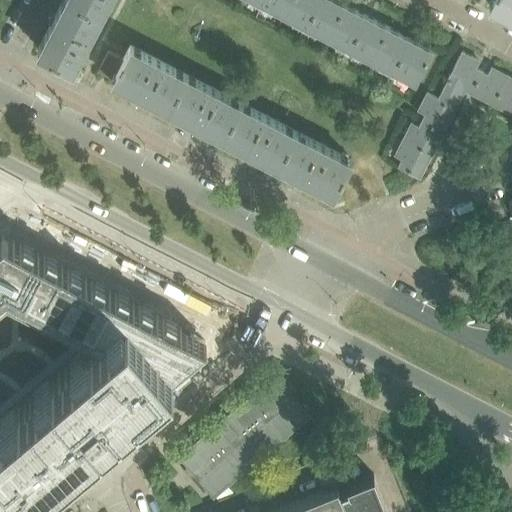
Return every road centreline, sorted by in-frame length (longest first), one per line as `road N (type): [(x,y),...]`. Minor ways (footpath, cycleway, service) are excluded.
road 1 (tertiary): [(320,255),(0,87)]
road 2 (tertiary): [(14,172),(294,312)]
road 3 (residential): [(56,511),(294,312)]
road 4 (tertiary): [(294,312),(511,433)]
road 5 (tertiary): [(511,355),(320,255)]
road 6 (residential): [(320,255),(511,170)]
